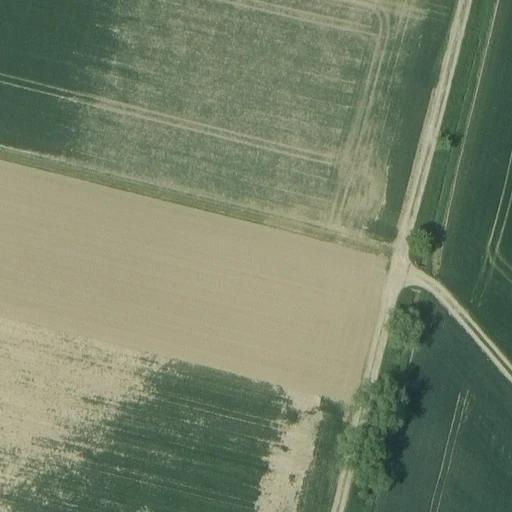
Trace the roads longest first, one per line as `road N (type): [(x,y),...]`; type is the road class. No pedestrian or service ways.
road 1 (track): [(357,511),(482,0)]
road 2 (track): [(0,164),(416,266)]
road 3 (track): [(412,285),(452,303),(511,370)]
